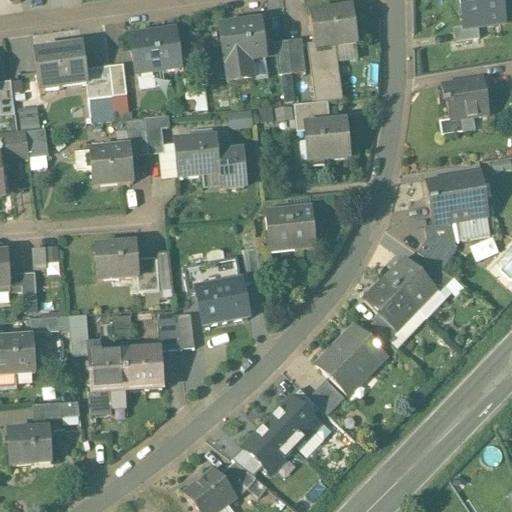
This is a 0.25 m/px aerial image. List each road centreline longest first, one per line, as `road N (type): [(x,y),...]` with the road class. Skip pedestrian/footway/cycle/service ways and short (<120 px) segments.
road 1 (residential): [(91,511),(238,394),(340,282),(381,192),(394,106),(396,0)]
road 2 (secondary): [(511,368),(370,511)]
road 3 (residential): [(193,0),(0,25)]
